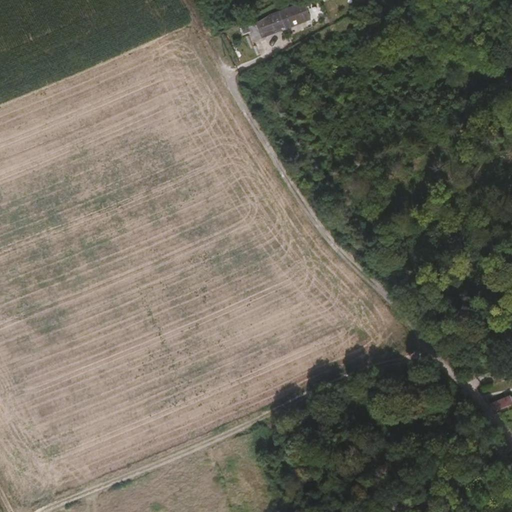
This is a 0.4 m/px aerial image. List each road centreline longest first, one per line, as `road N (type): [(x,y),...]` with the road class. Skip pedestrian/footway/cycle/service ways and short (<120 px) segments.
road 1 (track): [(511,432),(307,208),(191,0)]
road 2 (track): [(37,511),(432,344)]
